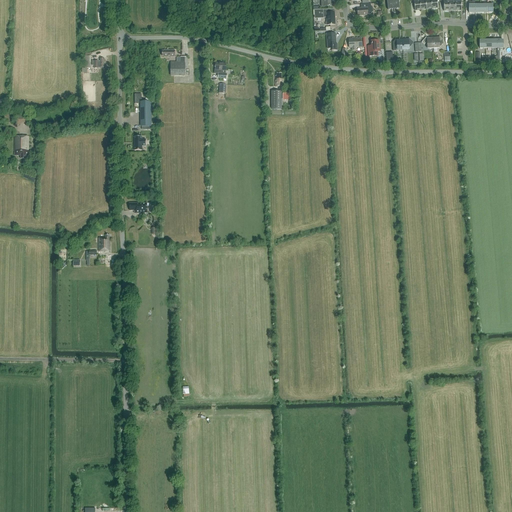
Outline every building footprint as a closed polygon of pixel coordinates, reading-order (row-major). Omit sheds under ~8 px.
[(371,4),(361,4),(361,8),(357,8),(358,16),(367,15),(367,13),(370,13),(371,11),(371,4)] [(323,16),(327,16),(327,25),(335,25),(334,13),(330,13),(330,9),(315,10),(315,18),(324,18),(323,16)] [(338,50),(337,44),(336,44),(335,34),(327,34),(327,49),(332,49),(332,51),(338,50)] [(429,49),(433,48),(433,38),(427,38),(426,37),(422,42),(424,45),(426,43),(427,43),(427,47),(429,49)] [(433,38),(433,48),(438,48),(439,47),(441,46),(443,44),(443,39),(440,37),(439,38),(433,38)] [(408,40),(402,40),(403,50),(407,50),(409,48),(409,47),(410,47),(413,44),(411,42),(412,41),(409,38),(408,40)] [(356,48),(362,47),(361,39),(349,39),(349,48),(352,48),(352,51),(356,50),(356,48)] [(403,50),(402,40),(397,40),(396,39),(393,42),(395,45),(394,46),(393,47),(393,51),(403,50)] [(371,41),(372,46),(368,46),(368,56),(378,56),(377,52),(380,51),(380,44),(378,44),(378,41),(371,41)] [(180,62),(170,62),(170,76),(185,76),(185,68),(188,67),(188,57),(180,57),(180,62)] [(94,65),(94,68),(98,68),(99,68),(106,68),(106,61),(104,61),(104,59),(100,59),(100,61),(98,61),(92,61),(92,65),(94,65)] [(225,74),(226,64),(215,63),(215,70),(214,70),(214,73),(219,74),(218,78),(226,79),(227,74),(225,74)] [(281,109),(280,92),(270,92),(271,109),(281,109)] [(141,102),(141,126),(151,126),(151,102),(141,102)] [(29,136),(15,136),(15,155),(21,155),(21,158),(26,159),(26,153),(28,153),(29,136)] [(142,137),(134,137),(134,151),(142,151),(142,146),(146,146),(146,140),(142,140),(142,137)] [(134,204),(129,204),(130,211),(134,211),(134,214),(147,213),(147,203),(134,204)] [(110,251),(110,241),(110,235),(106,235),(106,238),(99,238),(99,251),(110,251)] [(97,251),(86,251),(86,261),(87,261),(87,266),(90,266),(90,255),(97,255),(97,251)]
